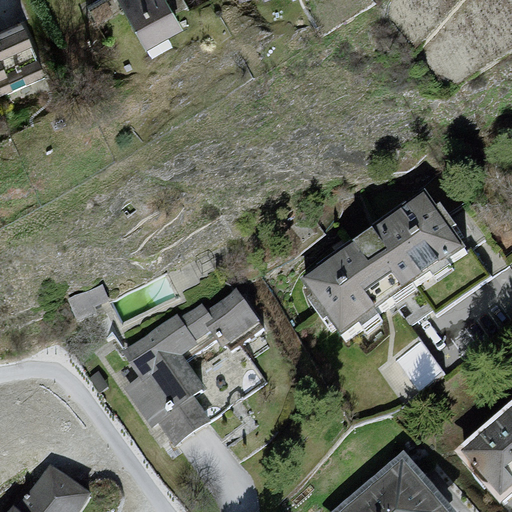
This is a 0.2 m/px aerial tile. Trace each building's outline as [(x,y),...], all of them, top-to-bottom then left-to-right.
[(167,0),(120,0),(152,54),(187,33),(167,0)] [(21,31),(0,38),(0,123),(5,121),(0,113),(0,108),(13,96),(19,113),(50,100),(21,31)] [(430,200),(306,288),(349,348),(473,259),(430,200)] [(71,293),(77,310),(110,297),(103,281),(71,293)] [(182,308),(115,357),(134,381),(120,392),(147,427),(158,426),(176,452),(210,428),(196,407),(211,397),(188,364),(217,344),(235,357),(269,332),(238,291),(212,310),(204,298),(185,312),(182,308)] [(511,414),(459,460),(503,511),(510,511),(511,511),(511,414)] [(451,511),(405,458),(342,511),(451,511)] [(85,511),(95,499),(54,473),(24,511),(85,511)]
